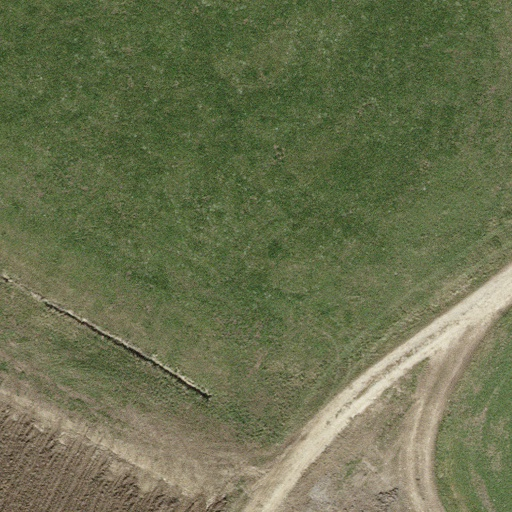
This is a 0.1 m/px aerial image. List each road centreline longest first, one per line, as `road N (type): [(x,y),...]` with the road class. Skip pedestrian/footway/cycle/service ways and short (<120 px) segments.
road 1 (track): [(511,284),(342,413),(266,511)]
road 2 (track): [(489,305),(427,420),(423,472),(433,511)]
